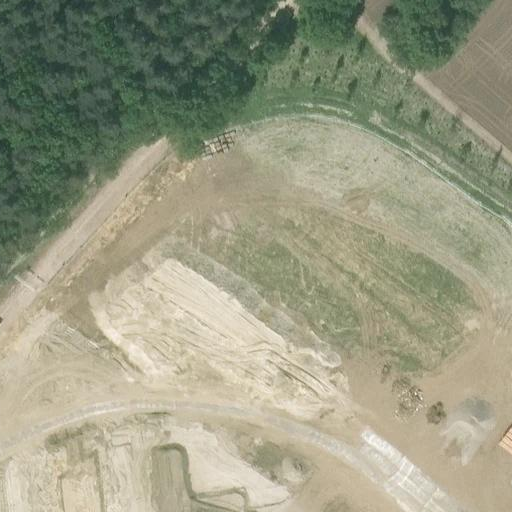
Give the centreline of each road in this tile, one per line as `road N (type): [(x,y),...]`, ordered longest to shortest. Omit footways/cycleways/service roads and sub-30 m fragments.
road 1 (track): [(0,309),(166,121)]
road 2 (track): [(166,121),(275,0)]
road 3 (track): [(166,121),(88,0)]
